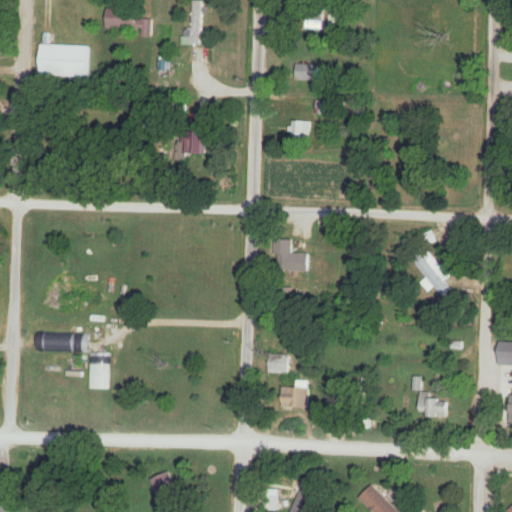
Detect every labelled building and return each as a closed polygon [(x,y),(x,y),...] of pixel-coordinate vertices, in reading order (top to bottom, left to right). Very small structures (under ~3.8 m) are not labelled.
[(193,30),(184,30),(184,46),(203,46),(203,1),(193,1),(193,30)] [(54,7),(54,23),(82,23),(82,7),(54,7)] [(153,38),(153,11),(108,10),(108,30),(120,30),(119,37),(130,37),(131,31),(141,31),(141,38),(153,38)] [(91,77),(91,46),(42,46),(42,77),(91,77)] [(313,65),(297,65),(297,81),(313,81),(313,65)] [(334,100),(316,102),(318,119),(336,117),(334,100)] [(311,141),(311,122),(291,122),(291,141),(311,141)] [(178,156),(205,157),(205,138),(179,138),(178,156)] [(293,236),(276,236),(276,271),(311,271),(311,254),(293,254),(293,236)] [(412,258),(432,284),(427,288),(430,292),(436,287),(444,297),(452,291),(420,252),(412,258)] [(90,333),(38,332),(37,353),(90,354),(90,333)] [(109,390),(109,354),(90,354),(90,390),(109,390)] [(269,375),(291,375),(291,356),(269,356),(269,375)] [(373,378),(364,378),(364,410),(373,410),(373,378)] [(283,409),(311,409),(311,388),(283,388),(283,409)] [(430,413),(430,419),(450,419),(450,400),(431,400),(431,393),(421,393),(421,413),(430,413)] [(316,511),(327,492),(308,483),(293,511),(316,511)] [(360,499),(372,511),(399,511),(374,486),(360,499)] [(280,491),(268,491),(268,510),(280,510),(280,491)] [(188,511),(178,493),(162,502),(167,511),(188,511)] [(0,511),(11,511),(11,495),(0,494),(0,511)]
